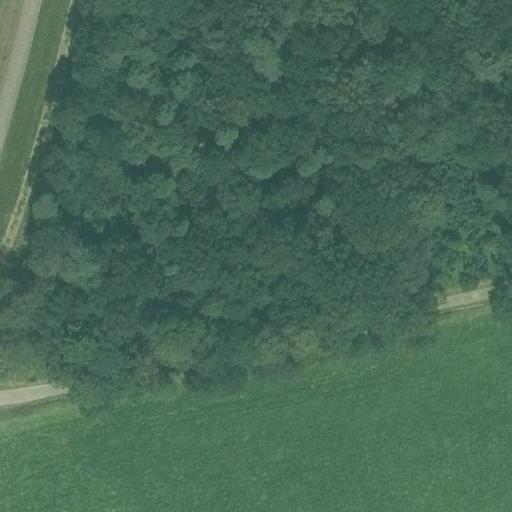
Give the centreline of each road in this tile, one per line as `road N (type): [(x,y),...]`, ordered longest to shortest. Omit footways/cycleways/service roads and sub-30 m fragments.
road 1 (unclassified): [(0,399),(511,287)]
road 2 (track): [(76,0),(0,260)]
